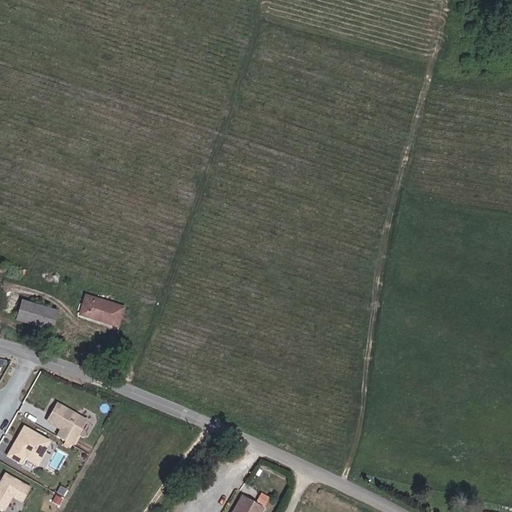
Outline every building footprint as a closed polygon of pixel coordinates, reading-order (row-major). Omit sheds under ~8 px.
[(125,305),(89,293),(83,312),(119,325),(125,305)] [(17,319),(51,328),(57,309),(22,299),(17,319)] [(56,403),(46,421),(60,429),(56,436),(71,445),(86,420),(56,403)] [(13,446),(7,456),(21,465),(26,458),(36,464),(49,442),(23,427),(15,440),(16,441),(13,446)] [(23,500),(30,489),(5,474),(0,482),(0,509),(3,511),(11,497),(22,503),(23,500)] [(263,511),(265,509),(243,499),(236,511),(263,511)]
